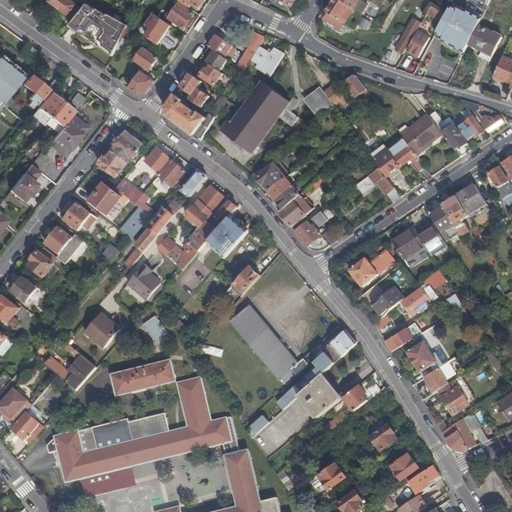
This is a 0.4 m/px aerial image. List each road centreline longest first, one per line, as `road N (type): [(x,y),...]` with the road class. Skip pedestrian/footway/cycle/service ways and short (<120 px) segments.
road 1 (secondary): [(449,469),(364,333),(312,272)]
road 2 (residential): [(511,137),(312,272)]
road 3 (residential): [(511,114),(332,58),(293,35)]
road 4 (secondary): [(312,272),(242,190),(144,115)]
road 5 (residential): [(129,105),(0,269)]
road 6 (secondary): [(129,105),(0,10)]
road 7 (residential): [(144,115),(220,7)]
